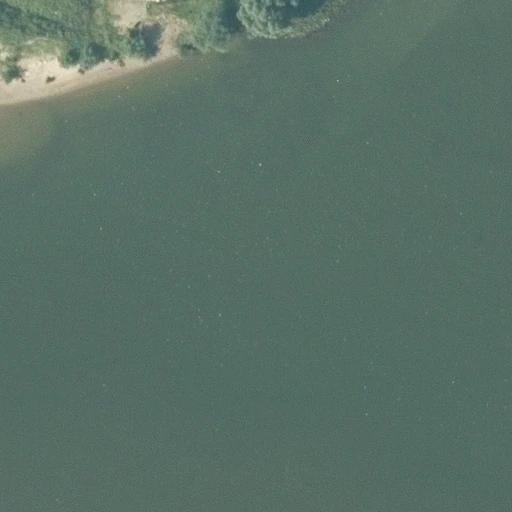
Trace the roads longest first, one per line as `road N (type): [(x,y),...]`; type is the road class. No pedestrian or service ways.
road 1 (motorway): [(511,200),(381,511)]
road 2 (motorway): [(456,511),(511,383)]
